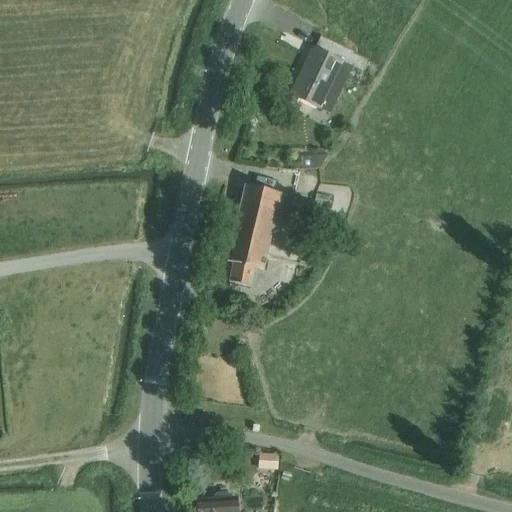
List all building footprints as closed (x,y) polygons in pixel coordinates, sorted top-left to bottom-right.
[(353,56),(353,55),(330,44),(325,55),(313,49),(291,96),(318,110),(341,63),(362,73),(368,63),(353,56)] [(326,156),(301,158),(301,171),(319,169),(319,168),(326,156)] [(263,271),(280,195),(245,186),(227,263),(233,264),(228,283),(250,288),(254,269),(263,271)] [(314,201),(294,197),(289,216),(291,216),(289,224),(323,231),(325,221),(310,218),(314,201)] [(258,471),(278,472),(279,456),(259,455),(258,471)] [(229,511),(229,500),(229,496),(225,494),(217,494),(214,497),(214,501),(197,503),(197,511),(229,511)]
